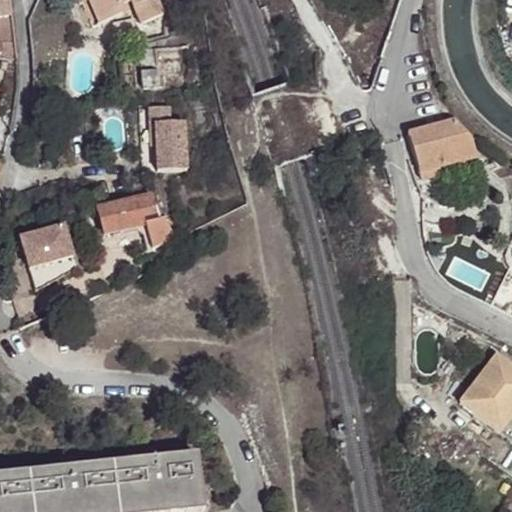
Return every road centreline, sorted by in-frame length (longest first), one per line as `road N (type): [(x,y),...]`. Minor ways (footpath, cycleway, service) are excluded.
road 1 (residential): [(16,0),(23,116),(0,208)]
road 2 (residential): [(411,0),(394,135)]
